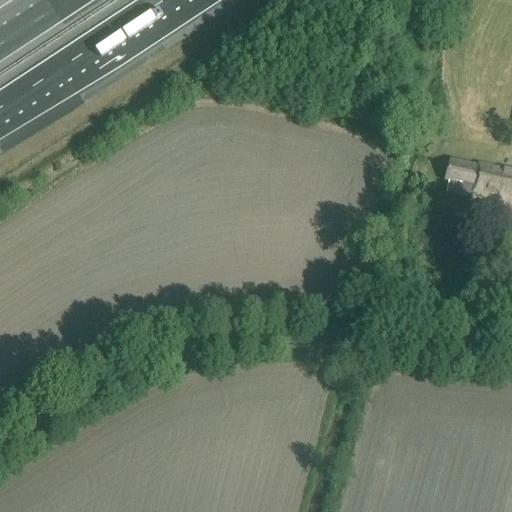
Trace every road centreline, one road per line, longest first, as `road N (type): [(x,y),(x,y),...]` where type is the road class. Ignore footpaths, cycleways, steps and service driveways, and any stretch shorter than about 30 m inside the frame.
road 1 (unclassified): [(0,441),(86,382),(147,359),(289,339),(511,354)]
road 2 (motorway): [(0,108),(164,0)]
